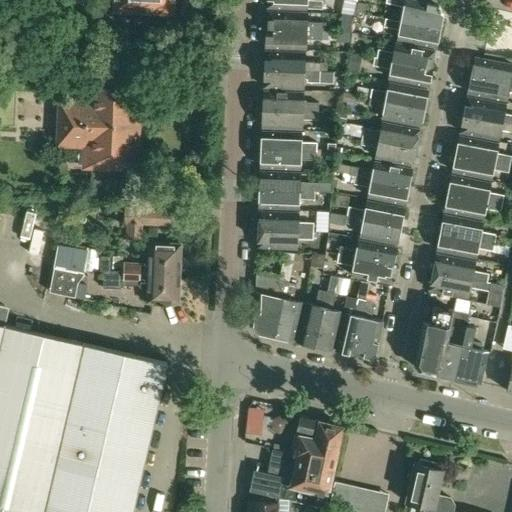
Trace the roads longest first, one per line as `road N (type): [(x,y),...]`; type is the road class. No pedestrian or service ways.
road 1 (residential): [(389,388),(427,222),(419,195),(461,0)]
road 2 (residential): [(221,353),(240,0)]
road 3 (unknown): [(221,353),(0,306)]
road 4 (unclassified): [(389,388),(221,353)]
road 5 (unclassified): [(215,511),(221,353)]
road 6 (unclassified): [(511,418),(389,388)]
